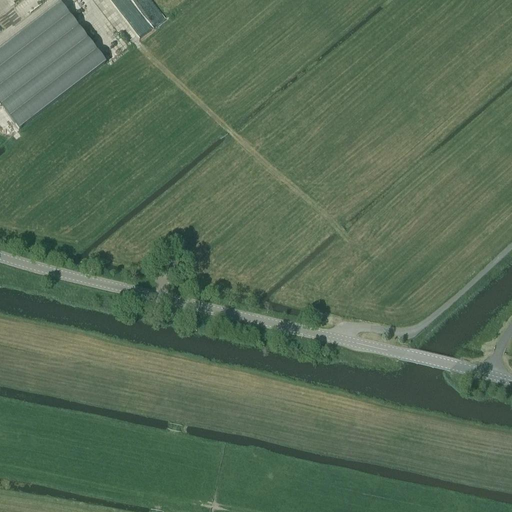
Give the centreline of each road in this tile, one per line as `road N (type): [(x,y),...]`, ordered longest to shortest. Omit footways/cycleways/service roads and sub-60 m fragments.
road 1 (tertiary): [(344,342),(0,257)]
road 2 (unclassified): [(344,342),(358,328),(418,330),(511,246)]
road 3 (tertiary): [(511,380),(344,342)]
